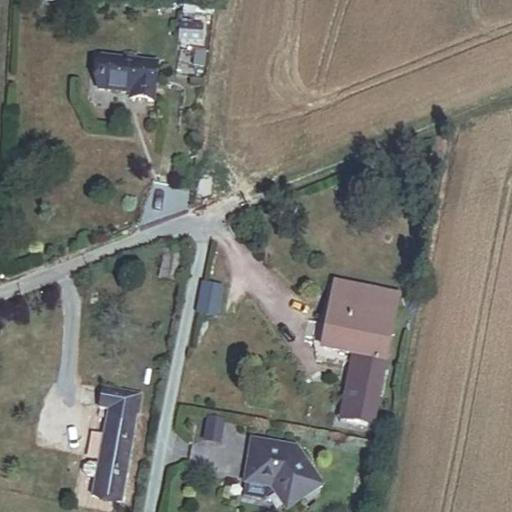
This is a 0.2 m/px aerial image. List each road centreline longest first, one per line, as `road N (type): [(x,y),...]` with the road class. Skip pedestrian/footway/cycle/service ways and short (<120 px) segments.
road 1 (track): [(203,214),(511,100)]
road 2 (unclassified): [(0,294),(203,214)]
